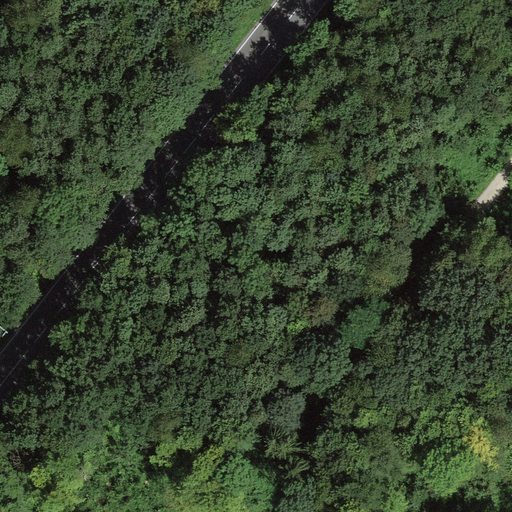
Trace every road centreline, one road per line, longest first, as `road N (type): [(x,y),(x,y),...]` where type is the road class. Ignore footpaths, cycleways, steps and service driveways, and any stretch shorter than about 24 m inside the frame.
road 1 (primary): [(0,384),(297,0)]
road 2 (track): [(318,511),(321,435),(390,300),(511,153)]
